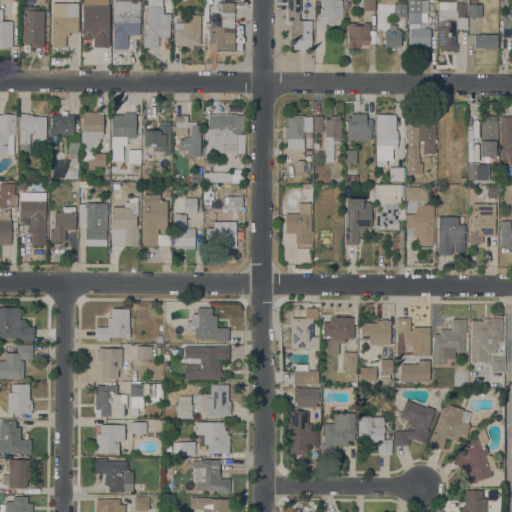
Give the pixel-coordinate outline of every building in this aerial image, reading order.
[(139,0),(139,34),(128,34),(127,48),(112,47),(113,0),(139,0)] [(310,48),(305,48),(304,52),(299,52),(299,48),(292,48),(293,24),(291,24),(291,21),(286,21),(286,0),(300,0),(300,12),(299,12),(298,20),(311,20),(310,48)] [(319,15),(321,15),(321,0),(342,0),(342,23),(325,23),(325,29),(319,29),(319,15)] [(362,10),(362,0),(374,0),(374,10),(362,10)] [(407,0),(428,0),(428,12),(427,12),(426,22),(420,21),(420,23),(407,22),(407,0)] [(468,17),(468,4),(470,4),(470,0),(477,0),(477,4),(482,4),(482,17),(468,17)] [(78,32),(69,32),(69,35),(66,35),(65,46),(51,46),(51,13),(52,13),(53,2),(62,2),(62,6),(65,6),(65,3),(78,3),(78,32)] [(208,49),(208,26),(221,26),(221,2),(234,2),(234,49),(208,49)] [(439,9),(456,9),(456,2),(465,2),(465,17),(467,17),(467,29),(457,28),(457,31),(455,31),(455,44),(457,44),(457,50),(440,49),(440,46),(438,46),(439,9)] [(109,4),(109,46),(93,46),(93,37),(82,37),(82,3),(109,4)] [(394,16),(394,3),(406,3),(406,17),(394,16)] [(158,37),(158,47),(143,46),(143,35),(145,35),(146,28),(147,28),(147,19),(146,19),(146,5),(163,6),(163,13),(171,14),(171,19),(170,19),(169,37),(158,37)] [(22,6),(32,6),(32,10),(44,10),(43,47),(30,47),(30,42),(22,42),(22,6)] [(511,37),(501,37),(502,21),(501,21),(501,13),(510,14),(510,12),(511,12),(511,37)] [(174,22),(188,22),(188,14),(200,14),(200,44),(188,44),(188,45),(182,45),(182,44),(180,44),(180,43),(174,42),(174,29),(174,22)] [(0,20),(12,21),(12,47),(0,46),(0,20)] [(347,47),(347,23),(356,23),(356,25),(362,26),(362,23),(368,23),(368,44),(359,44),(359,47),(347,47)] [(385,30),(388,30),(388,24),(396,24),(396,29),(400,29),(400,46),(395,46),(395,48),(390,48),(390,46),(384,46),(385,30)] [(408,46),(409,30),(412,30),(412,27),(427,28),(427,29),(430,29),(429,47),(408,46)] [(474,48),(474,34),(497,34),(497,48),(485,48),(485,49),(482,49),(481,48),(474,48)] [(103,111),(102,134),(95,147),(93,152),(104,152),(104,165),(94,166),(94,160),(81,161),(82,111),(103,111)] [(135,137),(126,137),(126,144),(122,144),(121,152),(111,152),(111,114),(123,114),(123,112),(135,112),(135,137)] [(46,141),(32,141),(32,133),(29,133),(29,154),(20,154),(20,113),(27,113),(27,114),(32,114),(32,115),(46,115),(46,141)] [(200,156),(187,156),(187,149),(179,149),(179,139),(184,139),(184,137),(188,137),(191,134),(190,127),(187,127),(187,136),(174,135),(175,113),(187,113),(187,120),(196,120),(196,124),(200,124),(200,156)] [(244,136),(244,152),(208,152),(208,114),(225,114),(225,113),(230,113),(230,115),(243,115),(243,130),(241,130),(241,136),(243,136),(244,136)] [(365,113),(365,118),(372,118),(371,132),(363,132),(363,137),(350,137),(350,133),(346,133),(346,117),(350,117),(350,113),(365,113)] [(406,158),(407,120),(418,121),(418,119),(421,119),(421,113),(434,113),(433,119),(435,119),(434,138),(436,138),(436,143),(435,143),(435,153),(431,153),(431,154),(426,154),(426,153),(418,152),(418,158),(406,158)] [(0,114),(16,114),(15,134),(14,134),(13,153),(4,153),(4,155),(2,155),(2,153),(0,153),(0,114)] [(73,114),(73,135),(59,135),(59,143),(49,143),(49,134),(51,134),(51,114),(73,114)] [(304,131),(303,149),(287,149),(287,138),(285,138),(285,114),(304,115),(304,116),(312,116),(311,131),(306,131),(304,131)] [(376,114),(395,114),(395,130),(397,130),(397,148),(391,148),(391,159),(386,159),(386,166),(376,166),(376,114)] [(322,115),(322,131),(313,131),(313,115),(322,115)] [(340,143),(333,143),(332,161),(324,161),(325,118),(329,118),(330,115),(339,116),(339,118),(341,118),(340,143)] [(481,118),(484,119),(484,115),(496,115),(496,119),(497,119),(497,143),(495,143),(495,156),(480,155),(481,118)] [(511,157),(500,157),(500,116),(511,116),(511,157)] [(170,154),(164,154),(164,150),(153,150),(153,145),(143,145),(143,130),(158,130),(158,121),(170,121),(170,124),(170,154)] [(79,142),(78,154),(72,154),(72,157),(78,157),(78,166),(69,166),(69,158),(67,158),(67,154),(65,154),(65,151),(66,151),(66,141),(79,142)] [(453,144),(464,145),(463,174),(456,174),(456,168),(454,168),(455,158),(453,158),(453,144)] [(140,149),(140,163),(127,162),(128,149),(140,149)] [(205,166),(205,158),(213,158),(213,166),(205,166)] [(304,160),(303,171),(296,171),(296,159),(304,160)] [(486,163),(486,179),(467,180),(467,163),(486,163)] [(389,166),(403,166),(403,167),(404,167),(404,177),(403,177),(403,180),(389,180),(389,166)] [(46,168),(46,177),(37,177),(37,169),(46,168)] [(77,168),(77,178),(62,177),(67,168),(77,168)] [(203,170),(211,170),(211,172),(231,172),(231,169),(241,169),(241,181),(203,181),(203,170)] [(0,244),(0,194),(2,194),(2,183),(14,183),(14,194),(16,194),(16,207),(10,207),(9,220),(11,220),(11,244),(0,244)] [(404,196),(400,196),(400,207),(405,207),(405,214),(405,220),(397,219),(397,223),(399,223),(399,229),(376,228),(376,211),(380,211),(381,206),(378,206),(378,201),(385,201),(385,198),(377,198),(377,187),(374,187),(374,184),(396,185),(396,186),(398,186),(398,185),(405,185),(404,196)] [(419,186),(419,190),(429,190),(428,200),(405,200),(405,186),(419,186)] [(19,193),(46,193),(45,244),(31,244),(31,232),(29,232),(29,217),(27,217),(27,224),(22,224),(22,220),(19,220),(19,217),(19,193)] [(142,245),(143,194),(160,194),(160,200),(167,200),(166,226),(159,226),(159,228),(158,228),(158,233),(170,233),(170,244),(156,244),(156,245),(142,245)] [(111,245),(111,206),(123,206),(123,201),(129,201),(129,196),(137,197),(137,215),(136,215),(135,222),(137,222),(137,226),(136,226),(136,227),(138,227),(138,231),(139,231),(139,238),(138,238),(138,245),(111,245)] [(245,206),(245,212),(237,212),(237,207),(224,207),(224,204),(221,205),(221,200),(223,200),(223,196),(242,196),(242,206),(245,206)] [(196,197),(196,211),(183,211),(183,197),(196,197)] [(371,227),(365,227),(365,231),(358,230),(358,244),(344,244),(346,198),(363,198),(362,202),(372,202),(371,227)] [(106,245),(85,245),(85,226),(78,226),(79,204),(85,204),(85,202),(107,202),(106,245)] [(298,202),(310,202),(310,243),(295,243),(295,232),(285,232),(285,213),(298,213),(298,202)] [(495,203),(494,235),(482,235),(482,242),(468,242),(469,232),(471,232),(472,203),(495,203)] [(405,214),(415,214),(415,204),(433,204),(433,245),(417,245),(417,236),(412,236),(412,231),(406,231),(406,228),(405,228),(405,220),(405,214)] [(75,229),(65,229),(65,241),(50,241),(50,229),(54,229),(54,211),(62,211),(62,206),(75,206),(75,229)] [(194,228),(194,248),(174,248),(175,229),(173,229),(174,213),(185,213),(185,227),(191,228),(194,228)] [(464,224),(464,251),(454,251),(454,243),(451,243),(451,254),(438,254),(438,216),(457,216),(457,224),(460,224),(464,224)] [(511,244),(500,244),(500,220),(509,220),(509,229),(511,229),(511,244)] [(236,246),(206,246),(205,228),(213,228),(213,221),(224,221),(225,228),(230,227),(229,223),(235,223),(236,246)] [(0,306),(20,306),(20,319),(25,319),(25,326),(33,326),(33,340),(19,340),(19,337),(0,337),(0,306)] [(211,307),(211,315),(216,315),(216,327),(228,327),(228,341),(214,341),(214,338),(194,338),(194,328),(186,328),(186,321),(191,321),(191,313),(196,313),(196,307),(211,307)] [(290,348),(291,317),(305,318),(305,307),(317,307),(317,319),(312,318),(312,336),(318,336),(317,349),(314,349),(290,348)] [(128,329),(129,329),(129,338),(125,338),(125,337),(108,336),(108,340),(96,340),(96,327),(107,327),(107,317),(110,317),(110,308),(128,308),(128,329)] [(344,339),(344,342),(338,342),(337,353),(326,353),(326,339),(330,339),(330,336),(322,336),(323,321),(329,321),(329,316),(353,317),(353,325),(356,325),(356,337),(353,337),(353,338),(344,338),(344,339)] [(429,356),(412,356),(412,354),(397,354),(397,332),(396,332),(396,317),(409,317),(409,330),(412,330),(412,327),(429,327),(429,356)] [(501,341),(496,341),(496,348),(494,348),(494,353),(488,353),(488,361),(470,361),(470,321),(482,321),(482,317),(501,317),(501,341)] [(466,319),(466,331),(463,331),(463,351),(455,351),(454,359),(444,358),(444,364),(432,364),(433,334),(439,334),(439,329),(451,330),(451,318),(466,319)] [(368,343),(369,340),(360,339),(360,322),(376,322),(376,320),(380,320),(380,319),(386,319),(386,320),(390,320),(389,343),(368,343)] [(23,378),(0,378),(0,360),(5,360),(5,352),(17,352),(17,344),(32,344),(32,358),(20,358),(20,360),(23,360),(23,378)] [(136,345),(151,345),(151,357),(136,357),(136,345)] [(185,358),(184,358),(184,345),(229,345),(228,359),(217,359),(217,361),(219,361),(219,370),(222,371),(222,375),(220,377),(220,379),(184,379),(185,362),(185,358)] [(121,368),(117,368),(117,377),(100,377),(100,361),(97,361),(98,357),(96,357),(97,351),(98,351),(98,346),(101,346),(101,348),(121,348),(121,368)] [(356,351),(356,366),(355,366),(355,368),(343,368),(343,366),(342,366),(342,351),(356,351)] [(504,372),(490,372),(490,356),(504,357),(504,372)] [(392,359),(392,373),(389,373),(389,379),(379,379),(380,358),(392,359)] [(293,384),(293,370),(295,370),(295,364),(307,364),(307,370),(318,370),(318,384),(293,384)] [(375,367),(375,381),(359,380),(359,366),(375,367)] [(130,382),(160,383),(160,401),(143,400),(143,407),(137,407),(137,415),(130,415),(130,396),(129,396),(130,382)] [(28,399),(31,399),(31,403),(32,403),(32,409),(31,409),(31,414),(26,414),(26,412),(7,412),(7,392),(11,392),(11,383),(29,383),(28,399)] [(126,407),(124,407),(124,416),(100,415),(100,416),(94,416),(94,412),(93,412),(93,408),(95,408),(95,384),(116,385),(116,394),(126,394),(126,407)] [(227,400),(230,400),(230,415),(206,415),(205,413),(205,408),(199,408),(199,407),(195,407),(195,396),(196,394),(199,394),(210,394),(210,384),(228,384),(227,400)] [(318,388),(318,401),(316,401),(316,407),(295,407),(296,401),(293,401),(293,387),(318,388)] [(359,403),(360,389),(370,389),(369,403),(359,403)] [(176,417),(176,403),(178,403),(178,395),(191,395),(191,403),(191,417),(176,417)] [(415,426),(406,423),(407,419),(399,416),(405,399),(424,407),(425,405),(434,409),(426,429),(429,430),(424,443),(413,438),(408,438),(408,445),(394,445),(394,430),(414,430),(415,426)] [(465,437),(458,435),(457,440),(445,437),(442,449),(429,446),(432,432),(435,433),(440,414),(445,404),(462,408),(462,410),(470,412),(467,423),(469,423),(465,437)] [(307,423),(311,423),(311,431),(307,431),(307,454),(289,454),(289,437),(287,437),(287,423),(289,423),(290,410),(307,411),(307,423)] [(354,440),(347,439),(347,444),(336,444),(335,454),(323,454),(323,422),(333,423),(333,413),(345,413),(345,412),(354,413),(354,429),(356,429),(356,432),(354,432),(354,440)] [(391,454),(377,454),(377,445),(357,444),(358,415),(383,416),(383,427),(384,427),(384,432),(383,432),(383,439),(391,439),(391,454)] [(0,451),(0,420),(19,419),(20,438),(32,438),(32,453),(18,453),(18,451),(0,451)] [(145,421),(145,433),(131,433),(131,421),(145,421)] [(207,452),(207,444),(203,444),(203,443),(199,443),(199,438),(194,437),(195,421),(224,421),(224,430),(227,430),(227,435),(229,435),(229,453),(207,452)] [(124,424),(124,440),(119,440),(118,454),(115,454),(115,453),(96,452),(96,433),(99,433),(100,424),(124,424)] [(492,456),(496,468),(490,470),(492,476),(464,484),(459,470),(453,459),(483,427),(488,439),(484,445),(487,454),(492,456)] [(194,441),(194,455),(179,455),(179,454),(173,454),(173,442),(179,442),(179,441),(194,441)] [(30,478),(26,478),(26,487),(8,487),(8,483),(2,484),(2,474),(8,474),(8,458),(10,458),(10,459),(13,459),(13,457),(17,457),(17,459),(30,459),(30,478)] [(132,490),(124,490),(124,491),(109,492),(109,485),(104,485),(104,473),(94,473),(94,458),(106,458),(106,461),(126,460),(126,470),(132,470),(132,490)] [(219,478),(229,478),(229,492),(216,492),(216,490),(197,490),(197,480),(192,480),(192,460),(199,460),(199,459),(219,459),(219,478)] [(485,511),(461,511),(461,509),(462,509),(462,505),(464,505),(464,489),(482,489),(482,498),(486,498),(485,511)] [(12,501),(12,496),(27,496),(27,502),(32,503),(32,511),(0,511),(0,503),(4,503),(4,501),(12,501)] [(149,496),(148,510),(134,509),(134,496),(149,496)] [(210,497),(210,498),(229,498),(229,507),(231,507),(231,511),(203,511),(203,508),(190,508),(190,497),(210,497)] [(119,498),(119,507),(123,507),(123,511),(95,511),(96,498),(119,498)]
